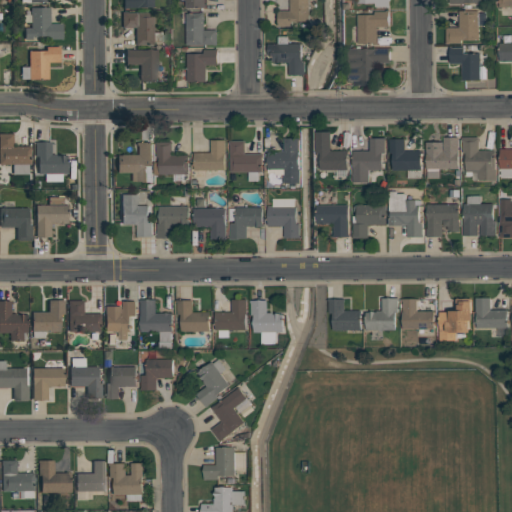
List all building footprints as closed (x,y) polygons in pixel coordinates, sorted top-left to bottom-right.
[(153,0),(153,8),(138,8),(123,9),(123,0),(153,0)] [(186,8),(206,7),(206,0),(180,0),(180,1),(186,1),(186,8)] [(290,0),(310,0),(310,21),(293,21),(294,26),(279,26),(279,10),(291,10),(290,0)] [(30,8),(50,8),(50,24),(62,24),(62,40),(50,40),(50,37),(32,37),(32,40),(24,40),(24,28),(30,28),(30,23),(23,23),(23,15),(30,15),(30,8)] [(460,10),(479,10),(479,12),(486,12),(486,25),(480,25),(480,40),(462,40),(462,42),(450,43),(450,44),(447,44),(447,28),(460,27),(460,10)] [(358,14),(375,14),(375,11),(390,11),(390,26),(378,26),(378,43),(358,43),(358,14)] [(121,13),(153,13),(153,33),(162,33),(162,43),(153,43),(153,45),(140,45),(140,46),(134,46),(134,28),(121,28),(121,13)] [(186,13),(205,13),(205,30),(218,30),(218,44),(187,44),(186,13)] [(279,36),(289,36),(289,43),(302,43),(302,60),(305,60),(305,74),(289,75),(289,61),(273,61),(273,55),(269,55),(269,43),(279,43),(279,36)] [(500,43),(511,42),(511,61),(500,61),(500,43)] [(45,47),(59,47),(59,62),(48,63),(48,79),(21,79),(20,67),(28,67),(28,51),(45,51),(45,47)] [(450,48),(465,47),(465,53),(481,53),(481,56),(487,56),(487,68),(481,68),(481,80),(463,80),(462,63),(450,63),(450,48)] [(348,48),(391,48),(391,62),(375,62),(376,80),(370,80),(371,85),(354,86),(354,80),(349,80),(348,48)] [(187,53),(204,53),(204,49),(219,49),(219,65),(207,65),(207,81),(188,81),(187,53)] [(125,50),(157,50),(158,81),(139,82),(139,65),(125,65),(125,50)] [(316,131),(331,131),(331,150),(348,150),(348,176),(338,176),(338,169),(321,169),(321,152),(316,152),(316,131)] [(0,134),(13,134),(13,147),(30,147),(30,165),(28,165),(28,174),(12,174),(12,165),(0,165),(0,134)] [(444,137),(459,136),(460,168),(440,169),(440,177),(428,177),(428,168),(427,168),(427,142),(444,142),(444,137)] [(463,137),(479,137),(480,150),(496,150),(497,180),(479,180),(479,179),(473,179),(473,176),(467,176),(466,152),(464,152),(464,141),(463,141),(463,137)] [(285,138),(299,138),(300,169),(300,183),(285,184),(285,174),(276,174),(276,172),(269,172),(268,151),(285,151),(285,138)] [(370,138),(385,138),(386,152),(383,152),(383,169),(370,169),(370,182),(354,182),(354,150),(371,150),(370,138)] [(390,139),(405,138),(405,150),(421,150),(422,178),(408,178),(408,169),(393,169),(393,153),(391,153),(390,139)] [(212,140),(226,140),(226,169),(195,170),(195,152),(212,152),(212,140)] [(231,141),(246,140),(246,153),(263,153),(264,157),(263,157),(263,171),(259,171),(259,181),(249,181),(249,171),(231,172),(231,141)] [(157,142),(173,141),(173,155),(188,154),(189,174),(185,174),(185,180),(174,180),(174,174),(155,174),(155,162),(160,162),(160,157),(157,157),(157,142)] [(35,142),(51,142),(51,155),(55,155),(55,156),(66,156),(66,162),(67,162),(67,167),(67,173),(61,174),(61,176),(38,177),(38,173),(37,157),(35,157),(35,142)] [(137,143),(152,143),(153,182),(130,182),(130,173),(117,173),(117,156),(121,156),(121,155),(137,155),(137,143)] [(511,178),(501,178),(501,168),(500,149),(511,149),(511,178)] [(398,193),(407,193),(407,200),(422,200),(422,205),(420,205),(420,223),(423,223),(424,236),(408,237),(408,224),(404,225),(390,225),(390,219),(391,219),(391,211),(390,211),(390,191),(398,191),(398,193)] [(121,195),(137,195),(137,205),(149,205),(150,222),(153,222),(153,236),(138,236),(138,224),(121,224),(121,195)] [(467,195),(481,195),(481,203),(494,203),(494,220),(497,220),(497,235),(481,235),(481,224),(479,224),(479,235),(464,235),(464,220),(464,203),(468,203),(467,195)] [(48,197),(63,197),(63,205),(66,205),(66,212),(67,212),(67,224),(50,224),(50,237),(35,237),(35,206),(48,206),(48,197)] [(273,198),(296,198),(296,206),(297,206),(298,224),(301,223),(301,232),(300,232),(300,235),(301,235),(301,237),(285,237),(285,225),(269,226),(268,206),(274,206),(273,198)] [(511,237),(501,238),(501,231),(503,231),(503,224),(501,224),(501,199),(511,198),(511,237)] [(318,205),(349,204),(350,237),(334,237),(334,224),(318,224),(318,205)] [(358,205),(387,204),(387,224),(369,225),(369,238),(354,238),(354,223),(358,223),(358,205)] [(428,204),(460,204),(460,231),(451,231),(451,230),(448,230),(448,228),(443,228),(443,236),(427,237),(427,228),(428,228),(428,204)] [(189,205),(190,225),(174,225),(174,237),(158,238),(157,223),(160,223),(160,206),(189,205)] [(237,207),(263,207),(264,225),(248,226),(248,238),(232,238),(231,223),(237,223),(237,207)] [(0,208),(28,208),(28,225),(31,225),(31,241),(15,241),(15,227),(0,227),(0,208)] [(226,208),(227,239),(212,239),(212,226),(195,226),(194,208),(226,208)] [(476,297),(491,297),(491,310),(508,309),(508,327),(478,328),(477,312),(476,297)] [(383,298),(398,298),(399,312),(396,312),(397,330),(367,330),(366,311),(383,310),(383,298)] [(403,298),(418,298),(418,311),(435,311),(435,328),(404,329),(403,298)] [(457,298),(473,298),(473,320),(471,320),(471,332),(458,332),(458,340),(440,340),(440,312),(451,311),(451,310),(457,310),(457,298)] [(141,299),(156,299),(156,313),(173,313),(173,331),(172,331),(172,341),(173,341),(173,348),(160,348),(160,341),(161,341),(161,331),(142,331),(141,299)] [(232,299),(248,299),(248,314),(247,314),(247,330),(229,330),(229,337),(220,337),(220,330),(216,330),(216,312),(232,312),(232,299)] [(330,299),(345,299),(345,310),(362,310),(362,330),(334,330),(334,313),(330,313),(330,299)] [(48,300),(64,300),(64,303),(63,303),(63,314),(60,314),(60,332),(47,332),(47,333),(44,333),(44,338),(32,338),(32,332),(31,332),(31,312),(48,312),(48,300)] [(193,300),(193,312),(211,312),(211,331),(182,331),(182,314),(178,314),(178,302),(177,302),(177,300),(193,300)] [(268,300),(268,312),(284,312),(285,331),(277,332),(277,344),(262,344),(262,332),(254,332),(254,315),(252,315),(252,302),(251,302),(251,300),(268,300)] [(0,301),(10,301),(10,314),(16,314),(16,315),(26,315),(27,333),(26,333),(26,339),(22,339),(22,341),(9,341),(9,333),(0,333),(0,301)] [(67,301),(83,301),(83,314),(100,314),(100,332),(68,332),(68,306),(67,306),(67,301)] [(122,301),(137,301),(137,316),(131,316),(131,331),(129,331),(129,339),(119,339),(118,339),(118,331),(105,332),(105,306),(119,306),(119,314),(122,314),(122,301)] [(69,367),(71,367),(70,359),(85,358),(85,367),(97,367),(98,384),(100,384),(101,398),(88,398),(87,386),(69,387),(69,367)] [(147,359),(174,359),(174,377),(165,377),(165,378),(157,378),(158,390),(142,390),(142,375),(147,375),(147,359)] [(214,363),(220,359),(227,369),(222,373),(231,385),(217,395),(218,398),(209,405),(209,406),(207,407),(197,394),(207,386),(204,381),(205,381),(198,372),(213,361),(214,363)] [(25,368),(25,385),(27,385),(27,401),(12,401),(12,388),(0,388),(0,361),(4,361),(5,369),(25,368)] [(108,367),(137,366),(138,385),(120,386),(120,399),(105,399),(105,384),(109,384),(108,367)] [(31,368),(64,368),(64,387),(47,387),(47,401),(32,401),(31,368)] [(212,408),(240,387),(253,404),(252,404),(256,409),(246,417),(242,412),(241,413),(239,410),(237,411),(246,422),(233,432),(234,433),(228,438),(227,437),(221,441),(212,429),(223,421),(212,408)] [(217,447),(236,447),(236,452),(248,452),(248,469),(237,469),(237,475),(220,475),(220,479),(205,479),(205,465),(217,464),(217,447)] [(0,461),(16,461),(16,473),(33,473),(33,478),(34,478),(34,481),(33,481),(33,492),(32,492),(32,498),(23,499),(16,499),(16,498),(11,498),(11,493),(16,493),(16,492),(1,492),(1,465),(0,465),(0,461)] [(37,461),(53,461),(53,473),(70,473),(70,493),(40,493),(40,476),(38,476),(38,463),(37,463),(37,461)] [(92,461),(107,461),(107,475),(106,475),(106,491),(86,491),(86,501),(75,501),(75,474),(92,474),(92,461)] [(110,463),(127,463),(127,475),(132,475),(132,463),(144,463),(144,477),(144,494),(143,494),(143,501),(128,501),(128,495),(115,495),(115,477),(111,477),(111,465),(110,465),(110,463)] [(216,487),(234,486),(234,491),(246,491),(247,504),(234,505),(234,511),(202,511),(202,503),(215,503),(215,498),(216,498),(216,487)]
